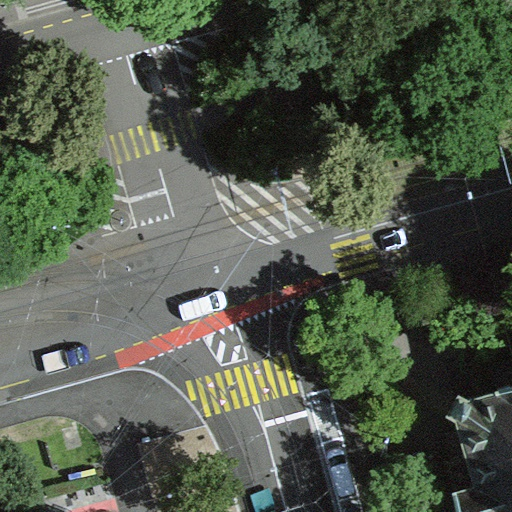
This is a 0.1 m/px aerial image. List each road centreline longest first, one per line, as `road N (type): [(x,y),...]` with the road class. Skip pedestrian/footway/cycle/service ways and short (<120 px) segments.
road 1 (secondary): [(234,275),(511,194)]
road 2 (tertiary): [(321,511),(286,372),(234,275)]
road 3 (tertiary): [(148,310),(152,407),(184,511)]
road 4 (tertiary): [(116,16),(167,191)]
road 5 (secondary): [(0,377),(148,310)]
road 6 (secondary): [(116,16),(0,49)]
road 7 (tertiary): [(167,191),(148,310)]
